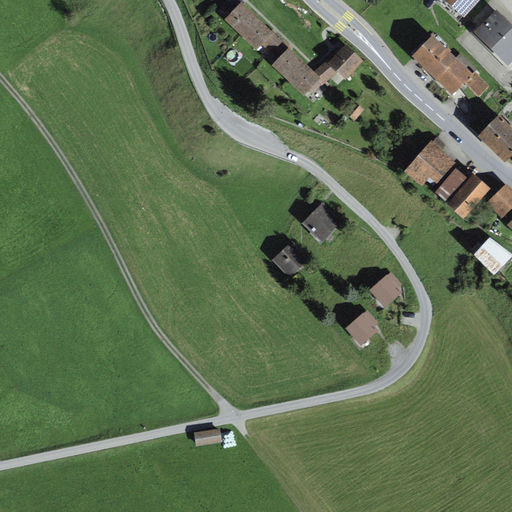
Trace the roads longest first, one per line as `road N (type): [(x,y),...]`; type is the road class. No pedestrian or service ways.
road 1 (unclassified): [(0,465),(367,389),(404,368),(425,320)]
road 2 (residential): [(425,320),(415,280),(359,208),(318,171),(244,138),(218,117),(168,0)]
road 3 (track): [(238,419),(159,335),(57,150),(0,73)]
road 4 (primary): [(511,178),(318,0)]
